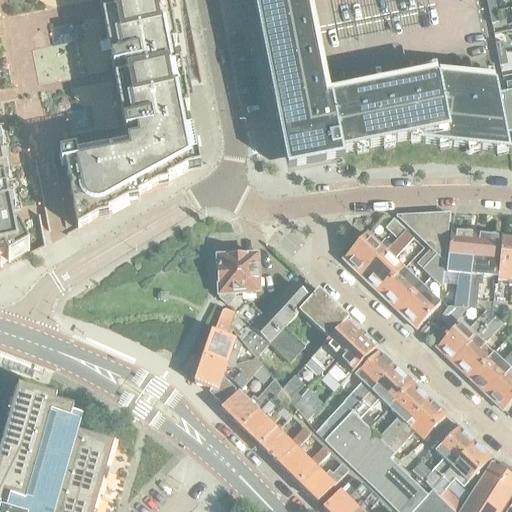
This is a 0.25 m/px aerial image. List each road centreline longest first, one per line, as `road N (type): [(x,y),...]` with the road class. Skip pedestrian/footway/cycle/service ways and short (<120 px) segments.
road 1 (residential): [(511,440),(333,288),(324,265),(324,206)]
road 2 (residential): [(22,338),(53,284),(220,187)]
road 3 (tertiary): [(225,463),(151,396),(22,338)]
road 4 (residential): [(220,187),(232,152),(205,0)]
road 5 (residential): [(511,201),(447,195),(324,206)]
